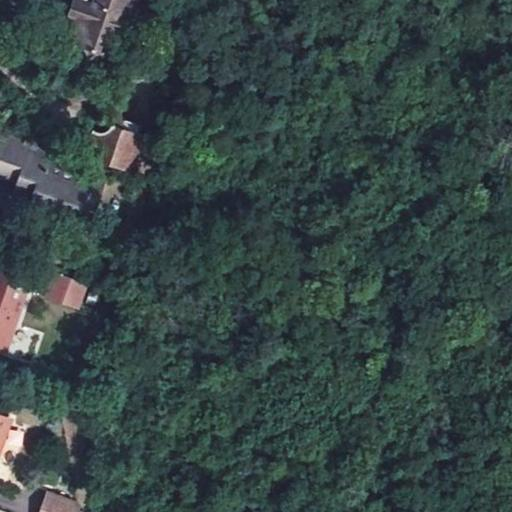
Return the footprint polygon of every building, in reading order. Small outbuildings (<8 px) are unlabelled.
[(63,12),(54,37),(69,42),(77,18),(72,16),(77,0),(73,0),(69,15),(63,12)] [(77,18),(69,42),(86,48),(88,60),(102,53),(117,59),(121,47),(125,38),(119,36),(126,17),(130,19),(134,9),(136,0),(77,0),(72,16),(77,18)] [(125,38),(121,47),(131,50),(143,13),(134,9),(130,19),(126,17),(119,36),(125,38)] [(91,132),(82,156),(123,170),(135,134),(112,126),(112,120),(109,113),(107,111),(99,107),(98,110),(102,115),(106,120),(107,124),(103,129),(99,132),(93,133),(91,132)] [(68,151),(1,127),(0,131),(0,175),(15,181),(19,182),(14,197),(31,203),(28,210),(53,219),(65,223),(62,230),(84,238),(104,182),(78,172),(63,167),(68,151)] [(81,163),(78,172),(104,182),(108,172),(81,163)] [(19,182),(15,181),(3,218),(48,235),(53,219),(28,210),(31,203),(14,197),(19,182)] [(0,344),(7,347),(30,281),(0,270),(0,344)] [(84,283),(53,272),(47,289),(64,295),(61,303),(75,308),(84,283)] [(64,295),(47,289),(44,297),(61,303),(64,295)] [(0,448),(10,420),(0,416),(0,448)] [(47,494),(40,511),(49,511),(54,497),(47,494)] [(49,511),(77,511),(76,505),(54,497),(49,511)]
